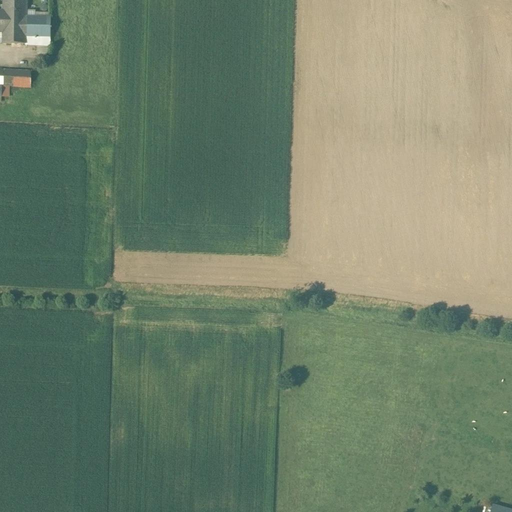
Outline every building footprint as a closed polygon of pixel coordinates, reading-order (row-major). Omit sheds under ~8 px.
[(24,0),(1,0),(2,13),(2,18),(25,19),(24,0)] [(25,19),(2,18),(1,32),(1,46),(24,46),(25,38),(25,19)] [(49,19),(25,19),(25,38),(49,38),(49,19)] [(10,73),(0,72),(0,87),(9,87),(10,73)] [(30,73),(10,73),(9,87),(29,88),(30,73)]
